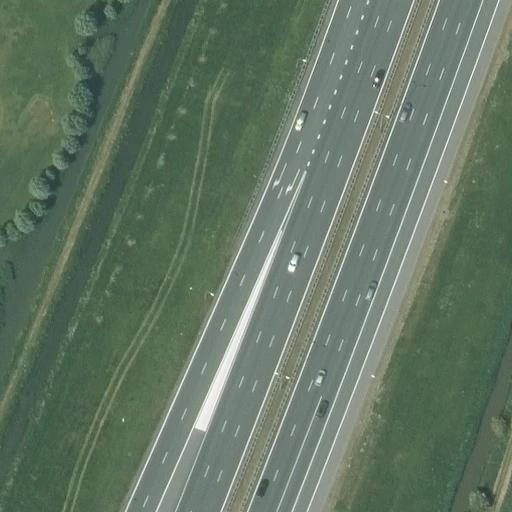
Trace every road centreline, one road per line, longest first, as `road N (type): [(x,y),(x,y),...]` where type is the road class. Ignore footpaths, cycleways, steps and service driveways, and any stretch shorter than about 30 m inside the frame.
road 1 (motorway): [(300,511),(491,0)]
road 2 (motorway): [(269,511),(459,0)]
road 3 (motorway): [(315,167),(237,300),(144,511)]
road 4 (motorway): [(315,167),(191,511)]
road 5 (motorway): [(374,0),(315,167)]
